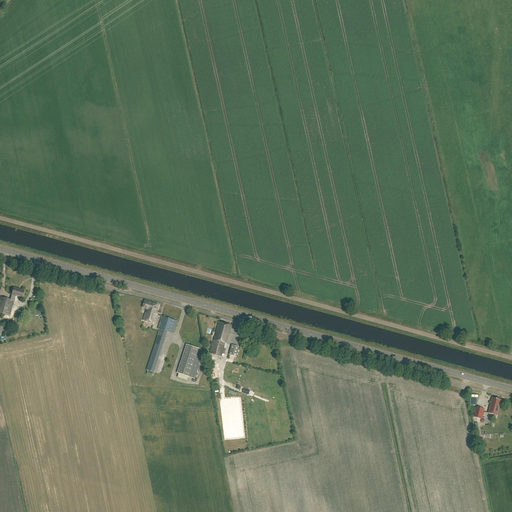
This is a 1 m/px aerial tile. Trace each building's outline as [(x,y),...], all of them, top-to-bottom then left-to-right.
[(24,291),(14,288),(10,300),(0,297),(0,298),(0,313),(10,316),(14,301),(15,296),(22,298),(24,291)] [(159,305),(145,301),(143,308),(147,309),(144,321),(155,323),(159,305)] [(162,317),(158,328),(174,333),(177,322),(162,317)] [(232,326),(219,322),(219,325),(218,325),(210,353),(221,356),(225,343),(227,343),(232,326)] [(165,338),(158,335),(146,370),(154,373),(165,338)] [(198,349),(186,345),(177,373),(194,379),(200,360),(195,358),(198,349)] [(239,347),(231,345),(229,355),(236,357),(239,347)] [(501,400),(493,397),(488,413),(494,414),(493,418),(496,419),(501,400)] [(485,409),(476,407),(473,417),(482,419),(485,409)]
